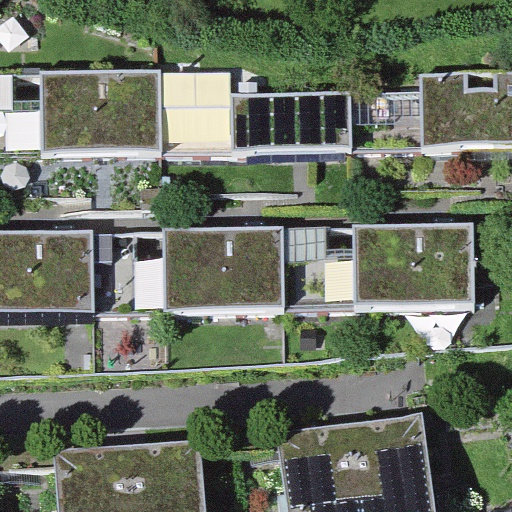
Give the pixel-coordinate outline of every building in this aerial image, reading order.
[(163,79),(44,82),(46,165),(165,162),(163,79)] [(511,79),(424,82),(425,157),(511,154),(511,79)] [(357,98),(238,102),(240,162),(359,158),(357,98)] [(480,232),(361,237),(365,324),(483,319),(480,232)] [(285,235),(168,239),(171,326),(288,322),(285,235)] [(97,238),(0,242),(0,331),(101,327),(97,238)] [(439,511),(426,424),(287,445),(296,511),(439,511)] [(210,511),(205,448),(62,461),(66,511),(210,511)]
